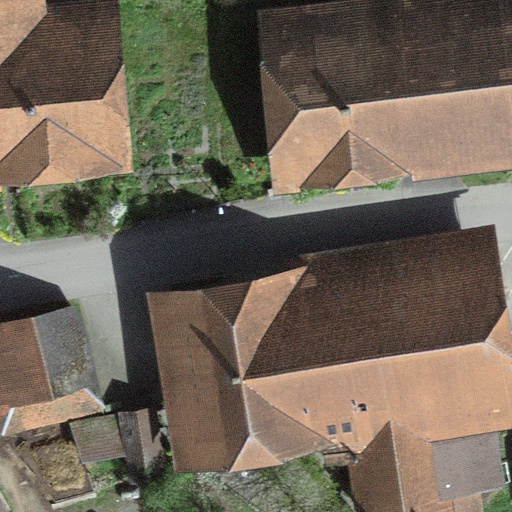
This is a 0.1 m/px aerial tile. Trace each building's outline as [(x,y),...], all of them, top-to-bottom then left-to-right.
[(0,0),(0,192),(123,187),(115,12),(43,15),(42,0),(0,0)] [(511,0),(346,0),(251,10),(270,194),(511,168),(511,0)] [(486,261),(174,314),(195,438),(354,411),(371,511),(442,511),(439,492),(500,481),(488,412),(427,422),(423,396),(507,382),(486,261)] [(0,427),(82,409),(63,326),(0,340),(0,427)] [(153,409),(77,422),(78,430),(82,453),(130,446),(134,473),(163,468),(153,409)]
